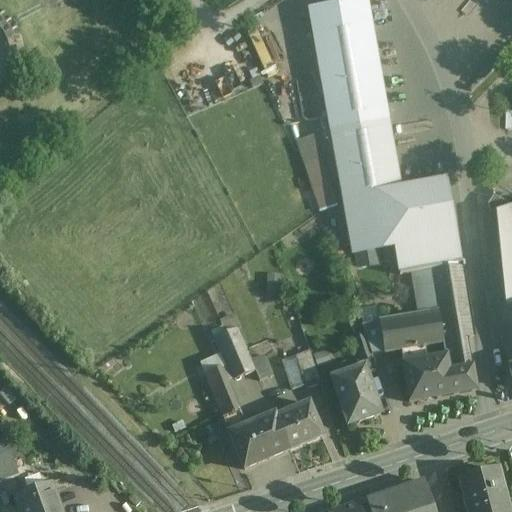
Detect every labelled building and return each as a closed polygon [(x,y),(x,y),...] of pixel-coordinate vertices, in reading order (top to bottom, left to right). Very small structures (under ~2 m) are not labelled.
[(366,2),(307,13),(330,140),(389,130),(366,2)] [(389,130),(330,140),(351,254),(393,246),(401,245),(394,207),(403,205),(389,130)] [(403,205),(394,207),(401,245),(393,246),(399,276),(410,274),(462,266),(449,197),(403,205)] [(511,208),(511,209),(493,198),(487,207),(489,215),(482,218),(491,315),(508,368),(507,369),(511,384),(511,208)] [(462,266),(410,274),(414,298),(416,298),(416,297),(463,289),(464,290),(466,289),(462,266)] [(463,289),(416,297),(416,298),(414,298),(417,317),(438,314),(469,309),(466,289),(464,290),(463,289)] [(469,309),(438,314),(443,345),(442,346),(444,359),(445,358),(448,373),(470,369),(465,340),(473,339),(469,309)] [(442,346),(443,345),(438,314),(417,317),(379,323),(380,329),(384,354),(402,352),(425,348),(442,346)] [(357,315),(345,319),(359,360),(371,356),(357,315)] [(380,329),(367,331),(371,356),(384,354),(380,329)] [(402,352),(404,365),(427,361),(425,348),(402,352)] [(310,353),(281,362),(293,396),(321,386),(310,353)] [(271,378),(262,357),(251,362),(260,383),(271,378)] [(404,365),(401,366),(408,405),(475,392),(470,369),(448,373),(445,358),(444,359),(427,361),(404,365)] [(274,416),(246,427),(222,369),(205,376),(229,435),(244,471),(290,452),(274,416)] [(360,371),(335,380),(339,392),(336,393),(347,424),(378,414),(367,383),(364,384),(360,371)] [(308,401),(274,416),(290,452),(323,438),(308,401)] [(9,453),(0,456),(0,484),(18,478),(9,453)] [(507,511),(496,471),(459,481),(467,511),(507,511)] [(432,511),(423,482),(366,501),(369,511),(432,511)] [(60,511),(50,484),(13,497),(18,511),(60,511)]
